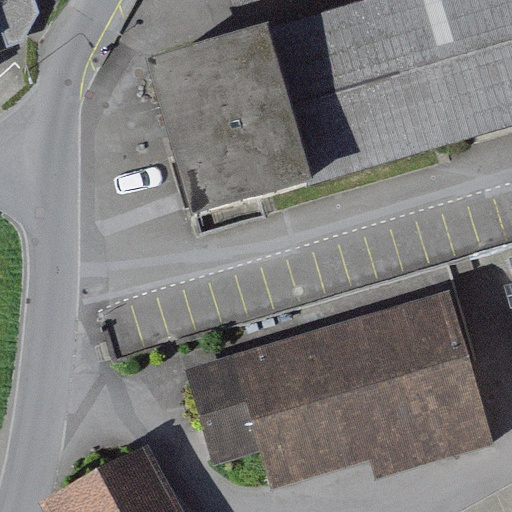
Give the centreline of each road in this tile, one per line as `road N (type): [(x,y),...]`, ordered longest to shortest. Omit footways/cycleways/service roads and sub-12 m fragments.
road 1 (residential): [(29,511),(63,373),(63,163)]
road 2 (residential): [(63,163),(80,55),(107,0)]
